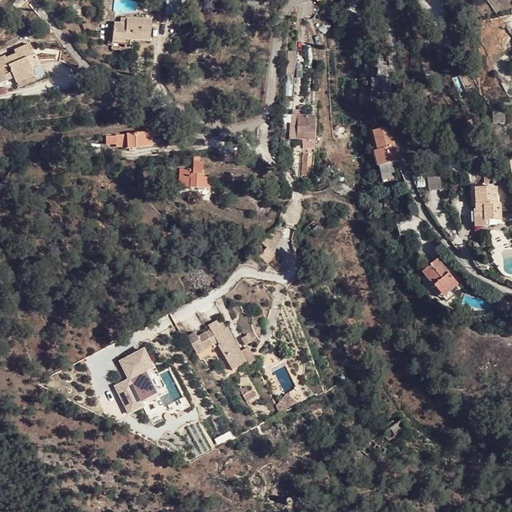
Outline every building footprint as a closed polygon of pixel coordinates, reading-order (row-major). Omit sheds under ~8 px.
[(111,16),(110,24),(123,25),(124,17),(111,16)] [(457,16),(445,18),(446,29),(459,27),(457,16)] [(118,25),(110,24),(108,50),(116,50),(117,48),(129,48),(130,40),(146,41),(147,18),(124,17),(123,25),(118,25)] [(0,58),(0,79),(7,77),(10,84),(30,75),(26,67),(34,64),(26,46),(26,47),(25,43),(10,50),(11,53),(1,57),(0,58)] [(504,110),(494,110),(493,123),(504,123),(504,110)] [(316,137),(317,111),(296,111),(296,135),(316,137)] [(474,130),(470,120),(465,121),(468,130),(459,132),(462,139),(474,130)] [(390,127),(388,128),(370,132),(378,167),(390,164),(391,170),(400,169),(390,127)] [(156,129),(104,135),(105,142),(113,142),(114,144),(123,143),(123,145),(150,143),(149,134),(156,133),(156,129)] [(479,144),(474,130),(462,139),(466,148),(479,144)] [(189,168),(178,167),(176,184),(193,186),(193,197),(206,198),(207,176),(200,175),(201,161),(190,160),(189,168)] [(390,164),(378,167),(379,174),(391,170),(390,164)] [(496,187),(476,188),(476,208),(473,208),(473,232),(484,232),(485,224),(500,223),(499,208),(497,208),(496,187)] [(313,219),(306,225),(314,234),(323,227),(319,222),(316,224),(313,219)] [(262,236),(250,249),(264,260),(273,246),(262,236)] [(421,276),(429,285),(433,281),(441,291),(455,280),(438,259),(423,271),(424,273),(421,276)] [(455,280),(441,291),(444,295),(458,284),(455,280)] [(433,281),(429,285),(437,296),(441,296),(444,295),(441,291),(433,281)] [(246,300),(259,295),(255,285),(242,290),(246,300)] [(202,346),(206,343),(211,341),(214,341),(227,368),(241,362),(237,352),(230,339),(232,338),(226,325),(223,327),(220,321),(218,322),(217,318),(206,321),(208,326),(196,333),(202,346)] [(193,328),(184,332),(193,350),(202,346),(196,333),(193,328)] [(245,333),(240,336),(244,344),(249,342),(245,333)] [(243,366),(253,361),(246,348),(237,352),(241,362),(243,366)] [(165,391),(144,350),(120,362),(129,379),(141,403),(165,391)] [(143,407),(141,403),(129,379),(114,387),(128,415),(143,407)] [(399,419),(381,433),(388,441),(405,428),(399,419)]
